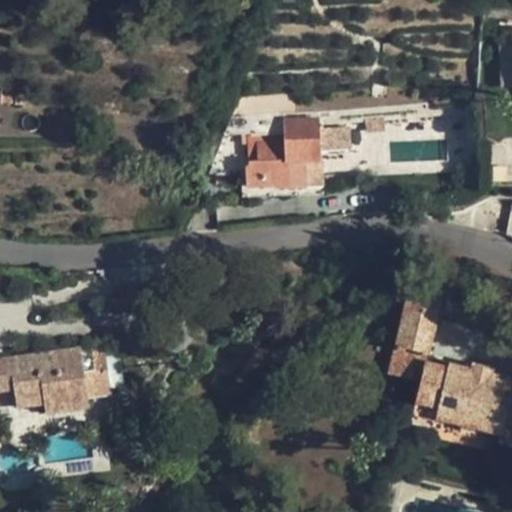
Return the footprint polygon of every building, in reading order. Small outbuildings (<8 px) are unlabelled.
[(511,46),(502,47),(503,86),(511,85),(511,46)] [(0,89),(0,92),(0,103),(33,105),(33,91),(0,89)] [(249,162),(249,167),(246,168),(247,185),(276,184),(276,187),(307,186),(306,172),(321,171),(319,119),(284,120),(285,142),(258,143),(259,161),(249,162)] [(426,129),(428,140),(437,139),(436,128),(426,129)] [(306,172),(307,186),(321,185),(321,171),(306,172)] [(276,187),(276,184),(247,185),(247,195),(276,194),(276,187)] [(307,186),(276,187),(276,194),(322,193),(321,185),(307,186)] [(16,270),(0,267),(0,291),(12,293),(16,270)] [(511,424),(511,394),(511,393),(511,379),(490,375),(492,369),(474,365),(472,370),(448,364),(447,368),(425,363),(442,294),(411,287),(391,371),(421,378),(415,400),(438,406),(435,417),(502,433),(504,422),(511,424)] [(0,407),(16,405),(16,406),(44,402),(45,412),(89,406),(87,395),(112,392),(111,388),(106,356),(104,344),(0,359),(0,407)] [(119,354),(106,356),(111,388),(124,387),(119,354)] [(438,406),(415,400),(410,419),(433,426),(435,417),(438,406)] [(511,424),(504,422),(502,433),(500,441),(511,444),(511,424)] [(419,480),(486,496),(492,474),(424,457),(419,480)]
